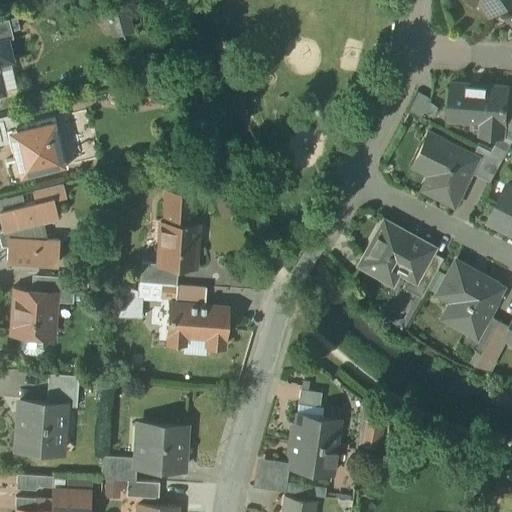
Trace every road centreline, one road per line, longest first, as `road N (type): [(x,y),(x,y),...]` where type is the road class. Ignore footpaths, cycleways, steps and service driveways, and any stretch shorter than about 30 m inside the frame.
road 1 (residential): [(352,178),(286,290),(224,511)]
road 2 (residential): [(352,178),(511,259)]
road 3 (residential): [(409,50),(352,178)]
